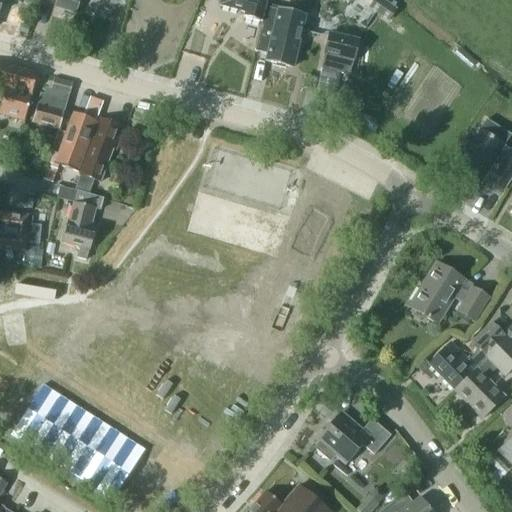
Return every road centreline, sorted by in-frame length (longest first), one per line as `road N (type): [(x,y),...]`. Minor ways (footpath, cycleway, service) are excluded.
road 1 (unclassified): [(413,195),(314,138),(0,51)]
road 2 (residential): [(470,511),(388,403),(321,353)]
road 3 (residential): [(200,511),(252,454),(321,353)]
road 4 (residential): [(321,353),(413,195)]
